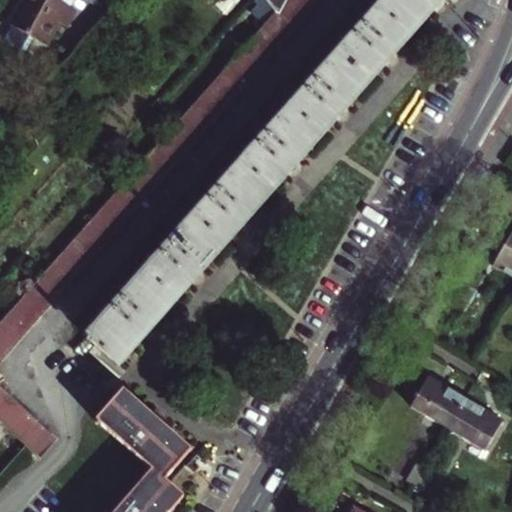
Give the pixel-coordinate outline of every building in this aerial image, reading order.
[(284,0),(282,5),(277,15),(273,12),(263,25),(254,36),(242,48),(233,59),(222,71),(212,84),(201,94),(193,105),(181,118),(170,129),(162,141),(150,152),(140,164),(130,175),(122,185),(120,188),(109,200),(100,210),(90,221),(79,233),(69,245),(59,255),(47,268),(36,281),(28,292),(17,303),(6,315),(0,322),(0,424),(3,428),(16,438),(23,446),(27,449),(39,460),(57,438),(46,428),(34,418),(23,407),(12,397),(0,386),(0,363),(7,356),(17,345),(27,333),(38,321),(48,310),(57,298),(67,287),(79,275),(89,264),(99,252),(110,239),(120,229),(129,217),(140,205),(151,194),(161,182),(171,171),(181,159),(191,148),(201,137),(213,124),(222,113),(232,102),(243,89),(253,78),(263,67),(275,54),(283,43),(294,32),(306,18),(310,14),(313,7),(317,0),(284,0)] [(20,0),(7,25),(43,46),(56,22),(65,27),(75,10),(56,0),(20,0)] [(385,0),(197,212),(85,337),(115,365),(169,304),(438,0),(385,0)] [(253,0),(257,4),(250,14),(263,25),(273,12),(277,15),(282,5),(284,0),(253,0)] [(490,266),(511,278),(511,230),(490,266)] [(409,406),(447,428),(464,400),(427,377),(409,406)] [(160,478),(187,449),(121,391),(95,421),(153,471),(117,511),(167,511),(181,496),(160,478)] [(447,428),(484,450),(501,421),(464,400),(447,428)] [(0,443),(14,456),(23,446),(16,438),(3,428),(0,424),(0,443)] [(404,481),(412,485),(422,469),(414,465),(404,481)] [(422,469),(412,485),(420,490),(430,474),(422,469)]
